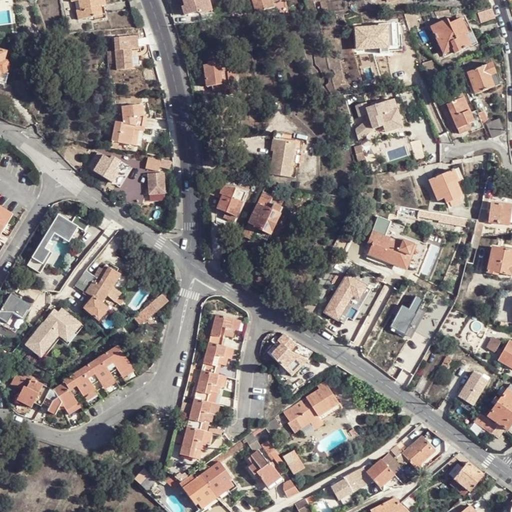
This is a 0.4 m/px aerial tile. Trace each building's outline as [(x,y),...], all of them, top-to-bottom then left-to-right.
[(70,0),(71,0),(78,0),(80,7),(76,8),(78,19),(101,14),(98,0),(70,0)] [(187,19),(190,18),(202,14),(213,11),(208,0),(178,0),(180,3),(184,1),(186,10),(184,11),(187,19)] [(251,0),(255,13),(273,8),(271,0),(251,0)] [(306,0),(312,14),(318,12),(313,0),(306,0)] [(322,12),(323,15),(328,15),(326,2),(321,3),(321,7),(319,8),(319,12),(322,12)] [(481,23),(495,19),(492,8),(478,14),(481,23)] [(177,24),(183,24),(185,24),(183,15),(175,17),(177,24)] [(455,53),(471,45),(465,33),(468,31),(461,18),(450,23),(448,19),(431,27),(444,54),(454,50),(455,53)] [(380,46),(386,45),(392,45),(392,51),(401,51),(402,50),(402,34),(394,35),(393,24),(378,25),(378,28),(361,28),(362,50),(380,49),(380,46)] [(465,33),(471,45),(475,43),(470,30),(468,31),(465,33)] [(137,36),(115,37),(116,50),(108,51),(110,63),(117,63),(118,70),(132,69),(142,68),(141,48),(138,48),(137,36)] [(489,48),(502,45),(501,41),(500,36),(487,39),(489,48)] [(4,58),(0,70),(0,72),(2,73),(6,70),(9,62),(6,58),(4,58)] [(207,74),(207,83),(207,86),(229,84),(230,88),(232,87),(233,85),(233,84),(236,83),(236,75),(231,70),(231,64),(228,62),(221,63),(220,60),(210,62),(210,64),(205,65),(207,74)] [(426,79),(435,76),(430,60),(421,62),(426,79)] [(470,80),(472,85),(475,94),(499,85),(491,63),(467,72),(470,80)] [(459,134),(471,129),(470,124),(474,123),(461,90),(449,95),(451,101),(447,103),(459,134)] [(393,100),(389,101),(392,111),(397,110),(393,100)] [(356,107),(360,118),(365,116),(369,115),(373,130),(383,126),(385,132),(403,126),(397,110),(392,111),(389,101),(367,109),(365,104),(356,107)] [(116,122),(111,148),(118,148),(119,143),(131,146),(132,136),(138,136),(138,131),(143,132),(146,117),(143,116),(143,105),(123,105),(123,121),(116,122)] [(369,115),(365,116),(367,121),(356,132),(359,143),(373,130),(369,115)] [(493,139),(507,134),(502,121),(489,126),(493,139)] [(297,145),(291,178),(296,180),(298,168),(300,169),(306,140),(291,138),(291,134),(273,132),(269,151),(273,152),(275,142),(297,145)] [(416,160),(427,158),(423,141),(412,143),(416,160)] [(275,142),(273,152),(269,174),(291,178),(297,145),(275,142)] [(109,159),(97,150),(92,157),(95,159),(90,165),(95,168),(94,170),(112,183),(118,174),(114,172),(118,167),(121,170),(126,174),(130,168),(111,155),(109,159)] [(160,167),(161,160),(148,158),(146,169),(160,170),(160,167)] [(171,169),(172,162),(163,160),(161,160),(160,167),(171,169)] [(460,170),(455,172),(460,184),(465,182),(460,170)] [(460,184),(455,172),(431,181),(439,203),(446,200),(448,205),(450,205),(452,209),(463,205),(462,200),(463,199),(458,185),(460,184)] [(164,174),(149,175),(150,195),(165,194),(164,174)] [(226,213),(237,218),(249,193),(232,186),(231,190),(224,186),(226,183),(218,179),(213,191),(223,196),(222,200),(216,210),(226,215),(226,213)] [(211,195),(222,200),(223,196),(213,191),(211,195)] [(264,192),(249,223),(255,226),(254,228),(256,229),(270,234),(280,214),(267,208),(273,196),(264,192)] [(510,226),(511,209),(511,206),(492,204),(489,223),(510,226)] [(0,226),(9,212),(0,206),(0,226)] [(439,213),(420,210),(419,217),(438,220),(439,213)] [(0,235),(13,214),(9,212),(0,226),(0,235)] [(235,223),(237,218),(226,213),(226,215),(224,218),(235,223)] [(448,224),(450,215),(439,213),(438,220),(437,222),(448,224)] [(457,226),(458,217),(450,215),(448,224),(457,226)] [(74,225),(61,217),(29,267),(42,275),(55,255),(47,250),(56,235),(65,241),(67,236),(74,240),(80,229),(88,234),(93,226),(79,217),(74,225)] [(255,226),(249,223),(243,235),(251,240),(256,229),(254,228),(255,226)] [(484,225),(477,223),(474,236),(481,238),(484,225)] [(372,232),(368,243),(372,245),(368,255),(384,260),(382,263),(391,267),(393,262),(409,268),(417,245),(400,238),(399,241),(372,232)] [(74,240),(67,236),(65,241),(71,245),(74,240)] [(482,238),(481,238),(474,237),(471,249),(478,251),(482,238)] [(499,274),(511,276),(511,264),(511,265),(511,264),(511,252),(494,248),(488,274),(498,277),(499,274)] [(358,252),(351,265),(359,269),(366,256),(358,252)] [(234,275),(238,282),(244,286),(251,272),(238,265),(234,275)] [(95,276),(89,272),(77,287),(94,299),(102,304),(108,296),(115,286),(123,275),(108,267),(105,270),(101,267),(95,276)] [(124,293),(115,286),(108,296),(116,302),(124,293)] [(11,313),(21,319),(30,304),(9,291),(0,306),(0,319),(6,322),(11,313)] [(135,318),(134,320),(141,326),(171,302),(164,295),(135,318)] [(91,303),(86,310),(100,321),(109,310),(102,304),(94,299),(91,303)] [(56,313),(49,308),(21,344),(39,358),(57,336),(66,343),(82,323),(61,307),(56,313)] [(204,449),(206,442),(209,430),(200,428),(202,419),(211,421),(213,414),(216,403),(207,401),(210,390),(218,393),(221,384),(223,374),(214,372),(217,363),(226,365),(227,358),(230,347),(221,345),(224,335),(233,337),(235,329),(237,319),(214,313),(179,452),(192,456),(195,446),(204,449)] [(491,336),(486,348),(495,351),(499,340),(491,336)] [(318,354),(288,337),(271,355),(281,365),(299,348),(302,350),(301,353),(310,362),(318,354)] [(511,342),(499,361),(511,369),(511,342)] [(18,368),(12,380),(24,385),(22,389),(16,399),(31,407),(33,402),(40,405),(42,402),(49,406),(47,411),(55,414),(57,411),(66,411),(78,403),(85,398),(96,391),(103,386),(114,379),(121,375),(132,367),(118,345),(64,379),(52,388),(32,379),(34,376),(18,368)] [(447,357),(442,363),(448,366),(451,360),(447,357)] [(140,374),(148,369),(143,362),(135,366),(140,374)] [(132,367),(121,375),(123,378),(134,369),(132,367)] [(456,395),(473,405),(488,380),(472,370),(456,395)] [(114,379),(103,386),(105,389),(116,381),(114,379)] [(24,385),(12,380),(10,384),(22,389),(24,385)] [(327,386),(306,399),(321,422),(341,409),(327,386)] [(96,391),(85,398),(87,401),(98,393),(96,391)] [(499,425),(507,432),(511,425),(511,395),(507,392),(487,417),(499,425)] [(306,399),(285,412),(291,422),(288,424),(295,434),(311,424),(315,430),(322,424),(321,422),(306,399)] [(78,403),(66,411),(69,415),(81,407),(78,403)] [(482,413),(476,419),(494,433),(499,425),(487,417),(482,413)] [(283,428),(277,419),(266,427),(271,435),(283,428)] [(438,451),(444,444),(427,428),(421,435),(438,451)] [(260,448),(251,434),(244,439),(253,452),(260,448)] [(423,437),(407,450),(403,453),(402,454),(415,469),(435,452),(423,437)] [(240,441),(233,447),(236,454),(244,447),(240,441)] [(233,447),(227,451),(232,457),(236,454),(233,447)] [(258,452),(249,459),(254,466),(251,467),(246,471),(255,482),(258,480),(265,490),(279,478),(269,464),(267,465),(258,452)] [(470,463),(460,455),(456,457),(459,460),(466,467),(469,464),(470,463)] [(292,473),(303,468),(298,456),(287,461),(292,473)] [(381,461),(395,476),(400,471),(388,456),(381,461)] [(448,470),(459,460),(456,457),(445,467),(448,470)] [(370,471),(368,466),(367,466),(347,477),(347,478),(333,486),(336,492),(331,495),(336,504),(373,484),(379,489),(395,476),(381,461),(376,466),(370,471)] [(220,462),(203,474),(210,485),(215,491),(232,479),(220,462)] [(484,476),(469,464),(466,467),(456,479),(471,491),(484,476)] [(232,479),(215,491),(215,492),(218,495),(217,496),(219,498),(237,486),(232,479)] [(262,492),(265,490),(258,480),(255,482),(262,492)] [(193,481),(183,489),(195,506),(215,491),(210,485),(201,491),(193,481)] [(284,502),(299,494),(290,481),(281,488),(282,490),(279,491),(284,502)] [(333,486),(328,489),(331,495),(336,492),(333,486)] [(215,492),(215,491),(195,506),(199,511),(219,498),(217,496),(218,495),(215,492)] [(312,511),(306,500),(296,506),(299,511),(312,511)] [(371,511),(370,511),(396,511),(404,508),(394,500),(371,511)]
